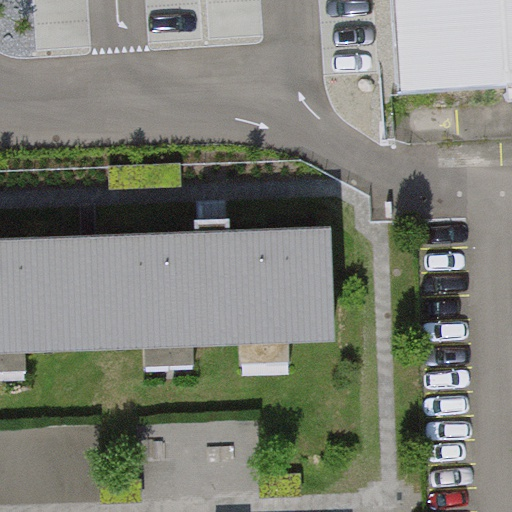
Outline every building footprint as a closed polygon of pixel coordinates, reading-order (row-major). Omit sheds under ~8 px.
[(511,0),(391,0),(398,93),(511,84),(511,0)] [(457,108),(409,110),(410,136),(458,134),(457,108)] [(182,166),(112,168),(113,188),(182,185),(182,166)] [(0,351),(339,340),(335,233),(215,237),(0,244),(0,351)] [(303,478),(263,479),(263,498),(304,497),(303,478)] [(142,483),(101,484),(102,503),(143,502),(142,483)]
